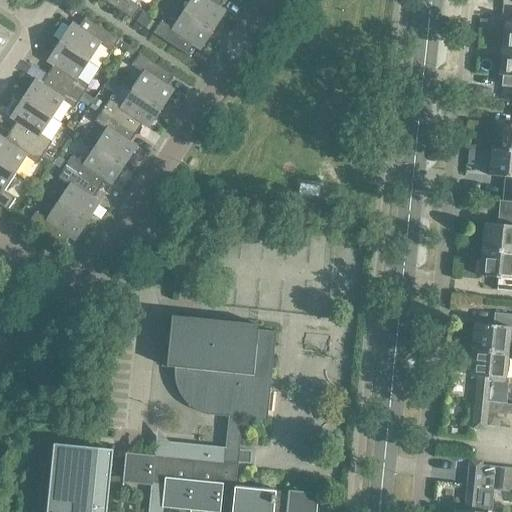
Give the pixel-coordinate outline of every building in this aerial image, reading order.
[(128,1),(128,0),(101,0),(132,20),(139,8),(128,1)] [(190,0),(183,12),(212,32),(225,12),(218,8),(223,0),(190,0)] [(511,9),(505,9),(503,24),(501,49),(511,50),(511,9)] [(142,11),(135,22),(142,26),(148,15),(142,11)] [(200,50),(212,32),(183,12),(171,29),(160,22),(152,34),(186,56),(193,46),(200,50)] [(58,42),(88,62),(99,45),(110,52),(118,40),(84,18),(78,28),(71,23),(58,42)] [(77,79),(88,62),(58,42),(46,62),(53,66),(47,75),(81,97),(88,86),(77,79)] [(511,50),(501,49),(498,76),(511,77),(511,50)] [(131,90),(161,110),(173,91),(166,86),(173,76),(139,54),(131,66),(142,73),(131,90)] [(21,99),(51,118),(62,101),(74,108),(81,97),(47,75),(41,84),(34,80),(21,99)] [(101,111),(136,133),(141,124),(148,129),(161,110),(131,90),(120,107),(109,100),(101,111)] [(40,135),(51,118),(21,99),(9,118),(16,122),(10,131),(44,154),(51,143),(40,135)] [(130,143),(136,133),(101,111),(94,122),(105,129),(94,146),(124,166),(136,147),(130,143)] [(491,149),(511,151),(511,125),(493,123),(491,149)] [(37,165),(44,154),(10,131),(4,140),(0,137),(0,164),(14,174),(26,157),(37,165)] [(64,167),(99,190),(105,181),(111,185),(124,166),(94,146),(83,163),(72,156),(64,167)] [(506,190),(511,190),(511,151),(491,149),(488,176),(508,178),(506,190)] [(3,191),(14,174),(0,164),(0,206),(6,211),(14,199),(3,191)] [(93,199),(99,190),(64,167),(57,178),(68,185),(57,202),(87,222),(99,203),(93,199)] [(511,202),(499,201),(497,225),(483,223),(481,250),(511,253),(511,202)] [(74,241),(87,222),(57,202),(46,219),(35,212),(27,224),(61,247),(68,237),(74,241)] [(511,293),(511,253),(481,250),(478,276),(497,278),(496,292),(511,293)] [(471,350),(507,354),(510,328),(511,328),(511,315),(494,314),(492,326),(473,324),(471,350)] [(274,493),(274,491),(234,487),(241,419),(266,422),(274,333),(256,331),(257,326),(170,317),(165,368),(173,369),(173,371),(173,374),(173,377),(173,380),(174,382),(175,386),(175,388),(176,390),(177,393),(178,395),(180,398),(182,400),(183,402),(185,404),(187,406),(189,408),(192,410),(195,412),(199,414),(203,416),(227,418),(224,450),(167,444),(157,432),(154,456),(124,453),(120,487),(148,490),(146,511),(104,511),(111,452),(51,446),(44,511),(317,511),(319,496),(286,492),(285,494),(274,493)] [(504,379),(507,354),(471,350),(468,377),(477,378),(475,401),(486,403),(499,404),(506,405),(508,380),(504,379)] [(485,426),(486,403),(475,401),(472,429),(484,430),(485,426)] [(496,427),(499,404),(486,403),(485,426),(496,427)] [(508,429),(510,405),(506,405),(499,404),(496,427),(508,429)] [(478,489),(480,466),(481,462),(469,461),(466,488),(478,489)] [(490,490),(492,468),(480,466),(478,489),(479,489),(490,490)] [(502,492),(504,469),(492,468),(490,490),(502,492)] [(511,492),(511,469),(504,469),(502,492),(511,492)] [(476,511),(479,489),(478,489),(466,488),(464,511),(455,510),(454,511),(476,511)]
